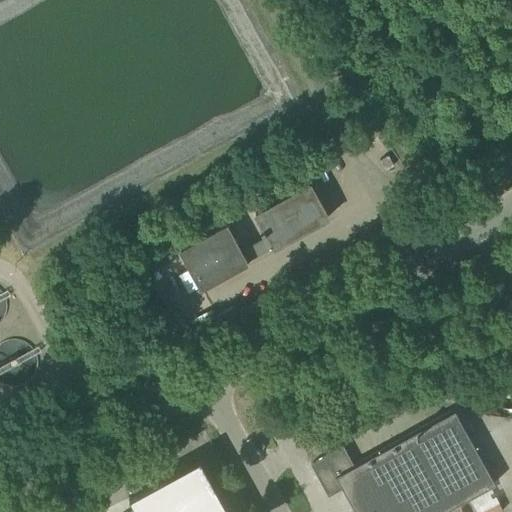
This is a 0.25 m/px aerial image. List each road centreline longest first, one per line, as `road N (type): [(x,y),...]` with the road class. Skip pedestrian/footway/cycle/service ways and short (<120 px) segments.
road 1 (unclassified): [(0,492),(204,382)]
road 2 (unclassified): [(306,324),(492,311),(511,293)]
road 3 (unclassified): [(306,324),(474,228)]
road 4 (unclassified): [(277,511),(204,382)]
